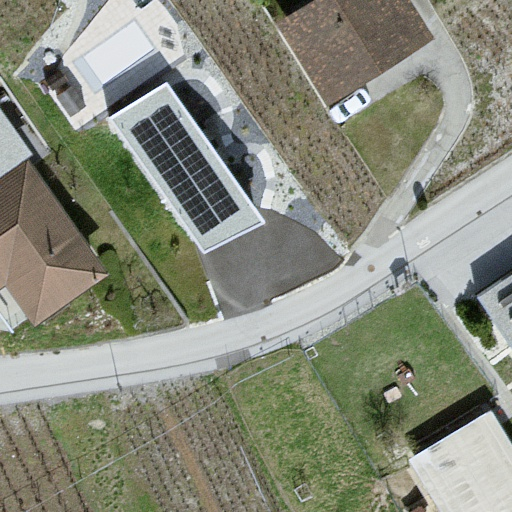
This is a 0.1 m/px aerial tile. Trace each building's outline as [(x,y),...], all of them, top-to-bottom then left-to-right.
[(403,0),(315,0),(270,27),(321,110),(431,44),(403,0)] [(265,221),(166,82),(109,117),(203,250),(265,221)] [(22,168),(0,183),(0,291),(31,333),(105,282),(22,168)] [(511,276),(468,305),(504,360),(511,355),(511,276)] [(511,431),(499,401),(415,436),(446,511),(489,511),(511,503),(511,431)]
